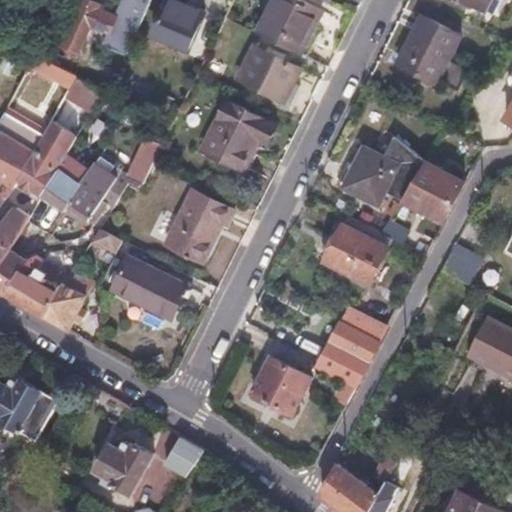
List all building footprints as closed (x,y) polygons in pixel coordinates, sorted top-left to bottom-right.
[(106,40),(131,50),(151,0),(122,0),(116,14),(99,7),(100,4),(90,0),(81,0),(63,44),(81,51),(91,26),(109,33),(106,40)] [(177,0),(167,0),(153,34),(189,50),(205,12),(177,0)] [(273,0),(258,31),(299,52),(321,9),(303,0),(273,0)] [(460,0),(485,12),(490,0),(460,0)] [(399,63),(437,82),(461,35),(423,16),(399,63)] [(255,45),(238,77),(285,100),(301,68),(255,45)] [(71,90),(78,76),(51,62),(36,55),(29,67),(71,90)] [(100,105),(108,92),(78,76),(71,90),(100,105)] [(260,138),(267,141),(276,124),(228,100),(203,149),(244,169),(260,138)] [(46,134),(6,111),(0,121),(0,179),(7,183),(0,193),(0,208),(5,203),(15,190),(21,180),(46,134)] [(62,166),(65,160),(57,154),(69,129),(54,120),(46,134),(21,180),(43,195),(62,166)] [(143,183),(156,157),(163,144),(145,136),(126,176),(143,183)] [(403,198),(426,161),(396,137),(386,157),(364,147),(346,187),(380,204),(388,190),(403,198)] [(82,185),(109,202),(110,200),(106,197),(124,168),(101,154),(85,181),(82,185)] [(463,181),(426,161),(417,180),(453,199),(463,181)] [(67,210),(71,205),(82,185),(85,181),(62,166),(43,195),(67,210)] [(407,200),(443,219),(453,199),(417,180),(407,200)] [(82,185),(71,205),(83,213),(96,221),(109,202),(82,185)] [(222,221),(226,223),(234,210),(194,190),(168,243),(203,260),(222,221)] [(80,219),(83,213),(71,205),(67,210),(80,219)] [(0,229),(0,265),(11,248),(28,220),(31,215),(17,207),(15,211),(0,229)] [(382,233),(348,216),(326,259),(371,283),(394,239),(382,233)] [(389,222),(382,233),(394,239),(402,243),(407,232),(389,222)] [(117,255),(124,239),(102,227),(93,242),(117,255)] [(442,269),(471,284),(484,259),(456,244),(442,269)] [(0,289),(6,292),(29,258),(20,253),(11,248),(0,265),(0,289)] [(6,292),(47,316),(68,282),(41,266),(45,258),(40,255),(29,258),(6,292)] [(114,288),(151,307),(167,276),(130,257),(114,288)] [(167,276),(151,307),(172,317),(188,286),(167,276)] [(88,293),(68,282),(47,316),(72,330),(88,293)] [(355,329),(379,341),(387,324),(363,312),(355,329)] [(468,354),(511,377),(511,324),(490,313),(468,354)] [(347,378),(357,384),(380,341),(379,341),(355,329),(340,321),(318,363),(347,378)] [(272,356),(255,390),(296,411),(313,376),(272,356)] [(0,414),(0,418),(19,429),(42,390),(21,377),(19,380),(13,389),(7,385),(0,381),(0,414),(0,415),(0,414)] [(12,377),(7,385),(13,389),(19,380),(12,377)] [(89,401),(97,387),(80,378),(72,392),(89,401)] [(348,401),(357,384),(347,378),(338,396),(348,401)] [(0,414),(0,415),(0,414),(0,454),(4,457),(19,429),(0,418),(0,414)] [(166,464),(187,475),(206,449),(182,435),(166,464)] [(127,452),(120,448),(112,443),(96,468),(112,478),(110,480),(131,493),(154,453),(133,440),(131,444),(127,452)] [(125,440),(120,448),(127,452),(131,444),(125,440)] [(401,453),(395,464),(409,471),(419,449),(406,443),(401,453)] [(388,476),(395,464),(401,453),(390,447),(377,472),(388,476)] [(324,491),(351,511),(368,511),(380,491),(340,461),(324,491)] [(368,511),(387,511),(401,485),(387,478),(380,491),(368,511)] [(511,511),(463,489),(452,511),(511,511)]
